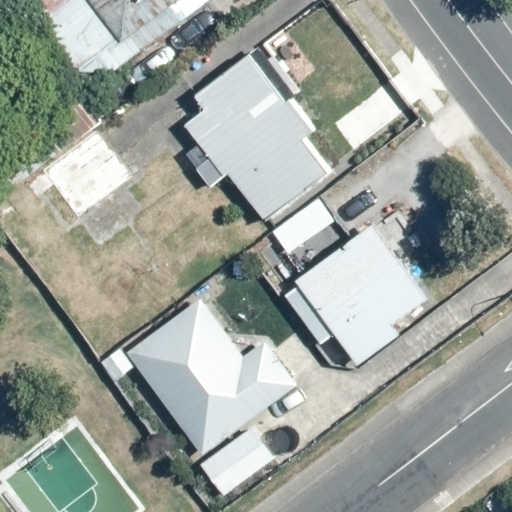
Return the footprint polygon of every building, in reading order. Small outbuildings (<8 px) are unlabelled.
[(26,0),(25,8),(67,70),(113,71),(215,0),(26,0)] [(318,129),(256,47),(179,105),(216,153),(199,166),(212,182),(231,168),(269,218),(332,170),(307,137),(318,129)] [(133,175),(96,126),(38,170),(75,219),(133,175)] [(408,329),(404,323),(429,304),(434,311),(483,275),(446,226),(406,255),(379,219),(282,290),(323,346),(344,331),(365,361),(408,329)] [(251,418),(301,380),(267,335),(246,351),(203,293),(128,350),(207,452),(235,489),(280,455),(251,418)]
